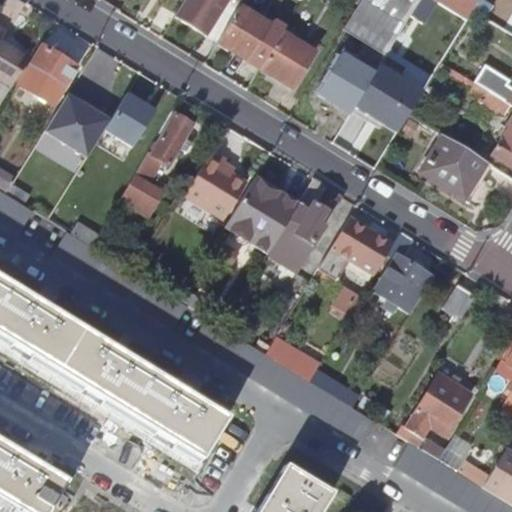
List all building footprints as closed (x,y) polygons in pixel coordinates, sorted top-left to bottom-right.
[(227,0),(185,0),(174,18),(204,37),(227,0)] [(419,0),(361,0),(343,31),(385,57),(419,0)] [(477,0),(430,0),(466,22),(478,1),(477,0)] [(240,6),(216,46),(246,65),(271,25),(240,6)] [(274,21),(271,25),(246,65),(258,73),(259,71),(283,33),(285,28),(274,21)] [(0,28),(0,82),(10,89),(29,59),(0,41),(0,40),(6,32),(0,28)] [(283,33),(259,71),(292,91),(315,52),(283,33)] [(22,85),(55,105),(79,66),(46,46),(22,85)] [(352,109),(374,75),(342,56),(318,95),(350,114),(352,109)] [(374,75),(352,109),(395,136),(422,93),(400,79),(405,70),(385,57),(374,75)] [(472,83),(440,65),(436,71),(470,91),(474,84),(472,83)] [(511,88),(507,86),(510,81),(484,65),(472,83),(474,84),(511,107),(511,88)] [(511,107),(474,84),(470,91),(467,97),(503,118),(511,107)] [(108,128),(137,145),(159,108),(129,91),(108,128)] [(175,167),(185,149),(191,138),(199,125),(180,114),(157,153),(154,152),(140,175),(155,184),(167,162),(175,167)] [(511,116),(490,155),(511,167),(511,116)] [(490,168),(440,137),(416,174),(467,206),(490,168)] [(191,138),(185,149),(192,152),(198,142),(191,138)] [(211,152),(183,198),(222,222),(246,183),(231,174),(234,170),(224,164),(226,161),(211,152)] [(0,169),(0,192),(5,196),(11,185),(15,179),(0,169)] [(140,175),(126,197),(153,214),(168,191),(155,184),(140,175)] [(50,178),(33,204),(47,214),(64,187),(50,178)] [(287,223),(297,206),(255,180),(224,229),(267,255),(287,223)] [(29,196),(11,185),(5,196),(23,207),(29,196)] [(22,229),(32,212),(31,212),(30,211),(23,207),(5,196),(0,192),(0,223),(19,235),(22,229)] [(291,237),(313,251),(327,230),(322,227),(329,215),(313,205),(308,213),(297,206),(287,223),(296,229),(291,237)] [(32,206),(30,211),(31,212),(32,212),(38,216),(41,211),(32,206)] [(374,277),(385,258),(392,246),(349,220),(318,272),(336,282),(349,261),(374,277)] [(296,229),(287,223),(267,255),(297,275),(313,251),(291,237),(296,229)] [(77,224),(69,235),(92,250),(99,238),(77,224)] [(52,255),(174,329),(187,308),(178,302),(92,250),(69,235),(66,233),(52,255)] [(412,241),(400,233),(392,246),(385,258),(392,262),(374,293),(407,312),(428,277),(400,260),(412,241)] [(238,255),(223,246),(214,261),(229,270),(238,255)] [(0,336),(202,459),(226,419),(194,399),(189,396),(147,370),(122,355),(117,352),(114,350),(50,311),(46,308),(4,283),(0,280),(0,336)] [(456,287),(441,311),(455,320),(471,296),(456,287)] [(347,320),(360,299),(343,288),(330,309),(347,320)] [(185,291),(178,302),(187,308),(201,318),(209,306),(185,291)] [(192,342),(362,446),(375,424),(353,411),(309,384),(265,357),(206,321),(192,342)] [(265,357),(309,384),(317,370),(320,364),(277,338),(265,357)] [(511,343),(494,373),(511,383),(503,396),(508,399),(500,411),(511,418),(511,343)] [(361,397),(317,370),(309,384),(353,411),(361,397)] [(405,430),(404,432),(421,443),(424,439),(428,431),(444,441),(472,397),(439,376),(405,430)] [(404,432),(405,430),(400,427),(394,437),(408,446),(417,451),(421,443),(404,432)] [(445,451),(438,464),(456,475),(464,461),(472,447),(454,436),(445,451)] [(424,439),(417,451),(438,464),(445,451),(424,439)] [(0,503),(14,511),(47,511),(65,484),(41,469),(33,464),(28,461),(0,444),(0,503)] [(470,511),(511,511),(511,509),(481,490),(456,475),(438,464),(417,451),(408,446),(396,467),(470,511)] [(489,477),(481,490),(511,509),(511,453),(506,450),(489,477)] [(489,477),(464,461),(456,475),(481,490),(489,477)] [(320,511),(330,496),(284,468),(259,508),(257,511),(320,511)]
